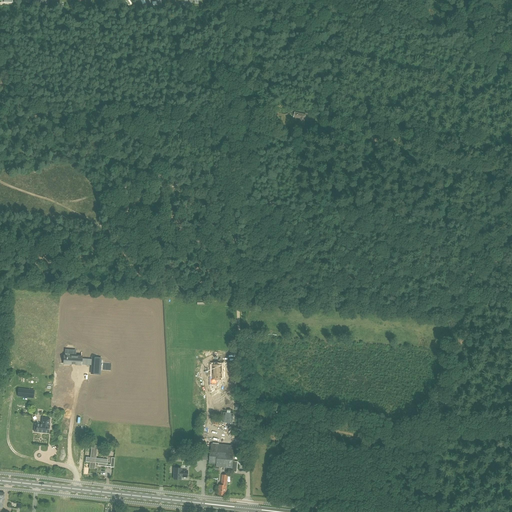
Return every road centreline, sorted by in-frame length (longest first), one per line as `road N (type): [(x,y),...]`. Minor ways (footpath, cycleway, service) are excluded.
road 1 (track): [(511,425),(244,400)]
road 2 (secondary): [(0,480),(249,509)]
road 3 (track): [(221,0),(235,237)]
road 4 (track): [(235,237),(244,400)]
